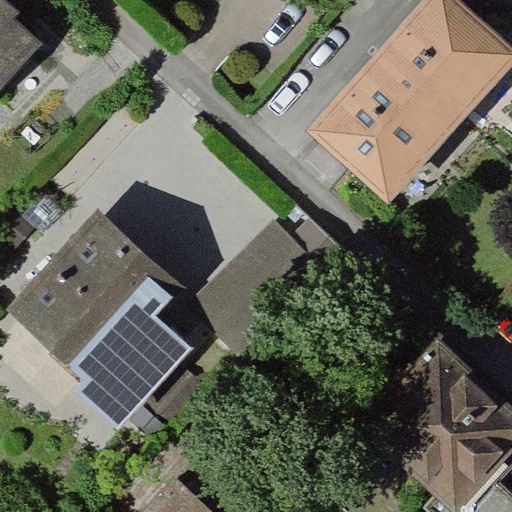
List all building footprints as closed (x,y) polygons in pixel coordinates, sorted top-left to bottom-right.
[(29,23),(4,0),(0,0),(0,107),(48,57),(23,31),(29,23)] [(511,65),(511,33),(474,0),(420,0),(309,125),(393,199),(511,65)] [(186,285),(102,207),(7,308),(82,378),(74,387),(119,430),(197,346),(161,312),(186,285)] [(470,511),(511,466),(511,398),(445,338),(362,428),(454,511),(470,511)] [(218,511),(184,480),(155,511),(218,511)]
